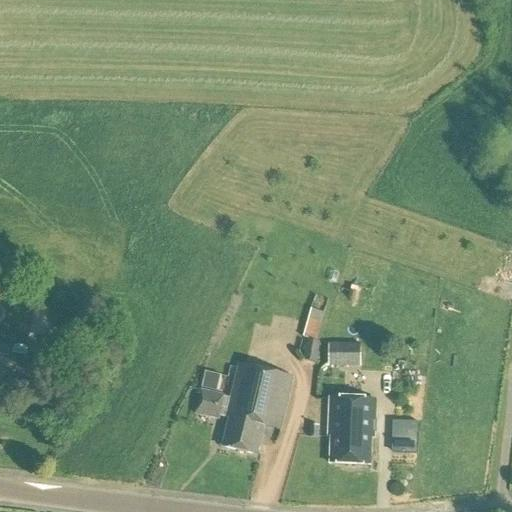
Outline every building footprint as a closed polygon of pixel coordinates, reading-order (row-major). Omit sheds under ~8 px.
[(301,318),(297,337),(317,342),(324,315),(311,312),(308,320),(301,318)] [(307,342),(304,361),(317,363),(320,344),(307,342)] [(328,370),(361,370),(361,345),(328,345),(328,370)] [(295,379),(241,366),(233,400),(202,392),(196,416),(219,421),(220,418),(228,420),(231,421),(224,450),(261,459),(268,429),(281,432),(295,379)] [(378,404),(333,402),(332,440),(335,440),(334,467),(372,468),(373,439),(377,440),(378,404)]
